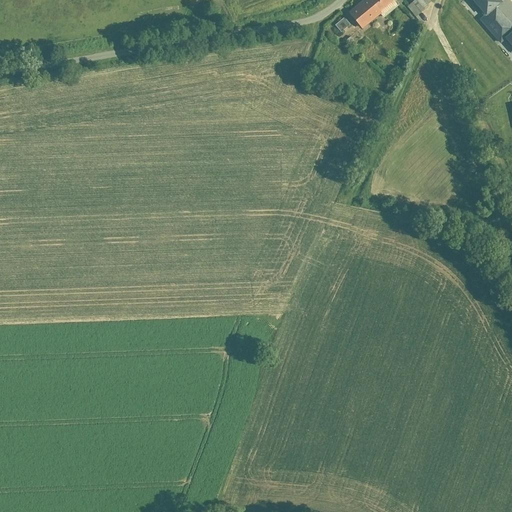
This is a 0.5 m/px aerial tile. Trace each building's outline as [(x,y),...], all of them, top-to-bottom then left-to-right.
[(390,0),(366,0),(364,1),(364,2),(347,14),(358,30),(378,15),(376,11),(391,1),(390,0)] [(423,0),(416,0),(404,9),(411,18),(428,6),(423,0)] [(508,0),(481,0),(493,15),(502,8),(510,1),(508,0)] [(511,19),(502,8),(493,15),(487,20),(506,42),(511,37),(511,19)] [(345,13),(331,21),(336,30),(340,27),(338,23),(347,18),(345,13)] [(356,48),(349,41),(344,45),(351,52),(356,48)]
